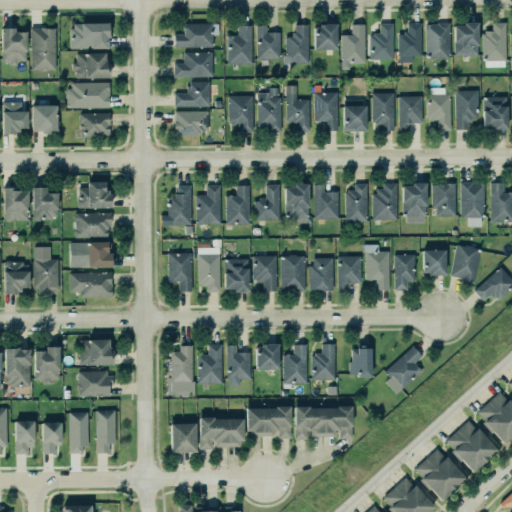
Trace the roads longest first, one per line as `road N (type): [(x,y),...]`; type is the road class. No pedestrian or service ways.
road 1 (residential): [(147,511),(141,0)]
road 2 (residential): [(511,158),(0,163)]
road 3 (residential): [(440,318),(0,321)]
road 4 (residential): [(0,3),(343,0)]
road 5 (residential): [(144,478),(0,480)]
road 6 (residential): [(267,477),(144,478)]
